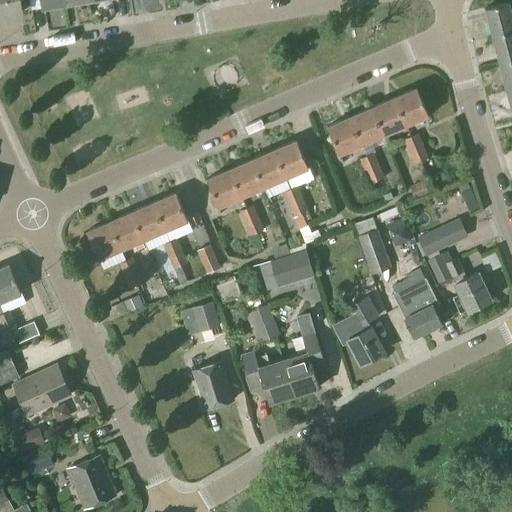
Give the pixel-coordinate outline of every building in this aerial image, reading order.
[(0,0),(0,16),(21,12),(19,0),(0,0)] [(484,8),(491,36),(511,30),(511,19),(507,2),(484,8)] [(511,30),(491,36),(498,62),(511,58),(511,30)] [(511,58),(498,62),(505,91),(511,89),(511,58)] [(392,98),(405,126),(428,116),(416,88),(392,98)] [(371,107),(383,135),(405,126),(392,98),(371,107)] [(371,107),(349,117),(361,145),(383,135),(371,107)] [(361,145),(349,117),(326,126),(338,154),(361,145)] [(404,139),(409,151),(422,145),(417,133),(404,139)] [(272,150),(284,178),(308,167),(295,140),(272,150)] [(422,145),(409,151),(414,163),(427,157),(422,145)] [(272,150),(250,160),(262,187),(284,178),(272,150)] [(364,170),(377,165),(372,153),(359,158),(364,170)] [(262,187),(250,160),(228,169),(240,197),(262,187)] [(383,177),(377,165),(364,170),(369,182),(383,177)] [(219,206),(240,197),(228,169),(207,178),(219,206)] [(409,187),(414,200),(434,191),(429,178),(409,187)] [(288,204),(301,198),(296,186),(283,192),(288,204)] [(152,202),(164,230),(187,220),(175,192),(152,202)] [(306,210),(301,198),(288,204),(293,215),(306,210)] [(142,239),(164,230),(152,202),(130,212),(142,239)] [(238,211),(243,223),(257,217),(251,205),(238,211)] [(142,239),(130,212),(108,221),(120,249),(142,239)] [(257,217),(243,223),(249,235),(262,229),(257,217)] [(120,249),(108,221),(85,231),(98,259),(120,249)] [(425,256),(426,256),(437,251),(449,245),(441,226),(416,237),(425,256)] [(357,238),(371,275),(389,268),(375,231),(357,238)] [(162,244),(168,256),(181,250),(176,238),(162,244)] [(211,244),(196,250),(206,273),(221,267),(211,244)] [(271,249),(274,258),(288,252),(285,244),(271,249)] [(181,250),(168,256),(173,268),(186,262),(181,250)] [(259,266),(266,289),(313,275),(305,250),(270,261),(271,262),(259,266)] [(437,251),(426,256),(439,282),(450,277),(459,295),(452,298),(459,314),(490,300),(478,272),(465,278),(456,258),(451,260),(446,251),(439,254),(437,251)] [(123,275),(136,269),(131,257),(118,263),(123,275)] [(0,267),(0,300),(20,292),(8,264),(0,267)] [(141,281),(136,269),(123,275),(128,287),(141,281)] [(425,279),(393,295),(413,337),(441,323),(434,310),(439,308),(425,279)] [(142,306),(137,295),(122,302),(126,313),(142,306)] [(346,310),(358,333),(364,330),(362,326),(378,317),(367,298),(346,310)] [(183,312),(189,334),(219,325),(213,303),(183,312)] [(244,315),(256,345),(275,338),(266,307),(244,315)] [(0,313),(0,324),(1,327),(14,321),(9,310),(0,313)] [(17,328),(14,321),(1,327),(6,339),(15,335),(19,333),(17,328)] [(19,333),(15,335),(15,336),(19,343),(38,334),(33,322),(17,328),(19,333)] [(364,330),(358,333),(346,339),(359,365),(383,352),(369,327),(364,330)] [(282,361),(293,396),(319,388),(313,369),(324,366),(314,333),(292,340),(297,356),(282,361)] [(293,396),(282,361),(258,368),(253,352),(241,356),(251,389),(263,385),(269,403),(293,396)] [(0,359),(0,386),(20,377),(9,355),(0,359)] [(192,370),(204,409),(233,400),(221,361),(192,370)] [(15,387),(28,415),(70,395),(57,368),(15,387)] [(23,435),(30,451),(43,445),(37,429),(23,435)] [(23,458),(28,470),(47,462),(42,450),(23,458)] [(66,468),(83,509),(115,495),(98,454),(66,468)]
